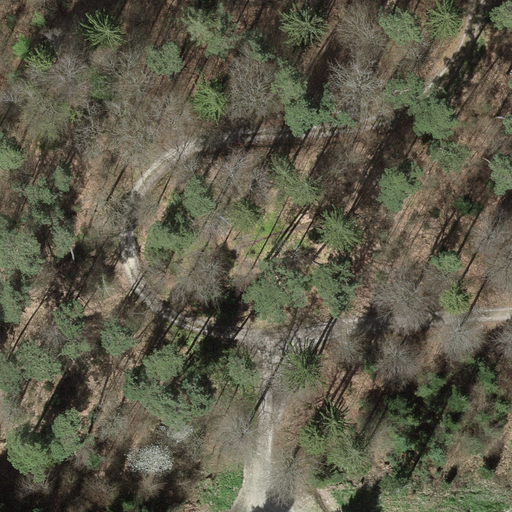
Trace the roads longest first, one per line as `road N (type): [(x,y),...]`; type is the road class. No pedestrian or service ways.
road 1 (track): [(263,511),(262,341),(190,324),(153,303),(128,256),(133,200),(150,172),(194,145),(271,130),(348,130),(401,111),(456,59),(478,0)]
road 2 (track): [(262,341),(424,312),(511,308)]
